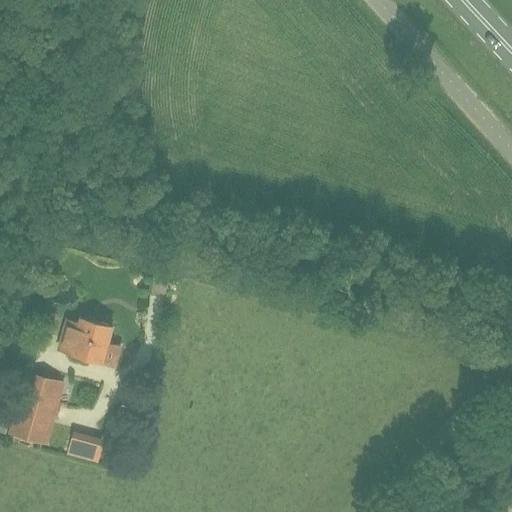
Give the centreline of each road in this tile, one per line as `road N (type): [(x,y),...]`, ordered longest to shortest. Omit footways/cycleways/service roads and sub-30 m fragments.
road 1 (tertiary): [(511,355),(0,217)]
road 2 (unclassified): [(511,150),(377,0)]
